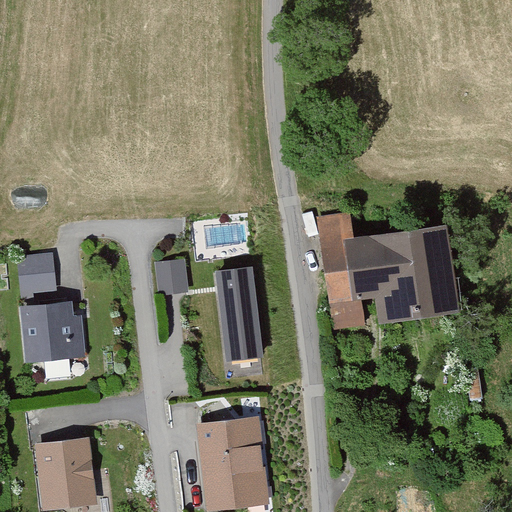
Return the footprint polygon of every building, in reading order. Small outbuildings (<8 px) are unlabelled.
[(349,213),(317,217),(335,326),(363,324),(357,295),(377,292),(381,316),(453,306),(442,231),(353,243),(349,213)] [(52,254),(18,257),(22,305),(56,302),(52,254)] [(154,264),(157,295),(187,292),(184,260),(154,264)] [(218,273),(228,360),(260,356),(250,269),(218,273)] [(56,302),(22,305),(28,361),(84,355),(80,317),(71,318),(69,300),(56,302)] [(258,419),(199,426),(209,510),(267,503),(258,419)] [(87,440),(38,445),(45,509),(94,503),(87,440)]
